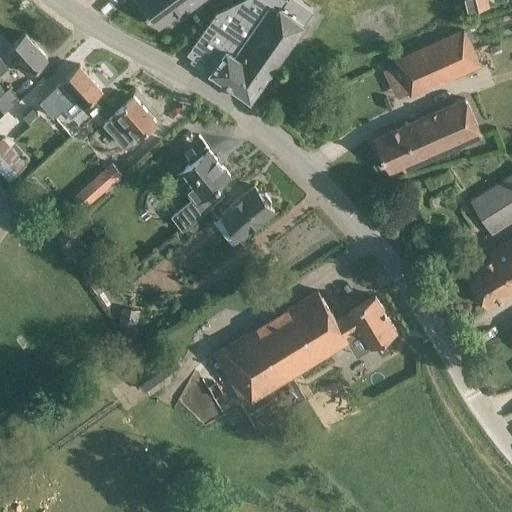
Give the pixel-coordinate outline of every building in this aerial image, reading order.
[(201,0),(137,0),(157,27),(186,5),(189,9),(201,0)] [(237,0),(216,11),(187,54),(194,59),(192,61),(202,67),(204,65),(211,70),(210,71),(209,72),(212,74),(226,54),(234,60),(244,44),(275,65),(303,25),(304,25),(306,23),(305,22),(314,10),(299,0),(237,0)] [(488,0),(464,0),(467,11),(490,6),(488,0)] [(464,28),(393,59),(410,98),(426,91),(425,88),(441,81),(442,84),(481,66),(464,28)] [(25,33),(6,50),(0,55),(0,73),(15,60),(29,75),(47,58),(25,33)] [(226,54),(212,74),(250,101),(275,65),(244,44),(234,60),(226,54)] [(80,65),(40,100),(54,117),(76,98),(83,106),(102,89),(80,65)] [(0,84),(0,107),(3,112),(18,98),(8,87),(4,90),(0,84)] [(123,144),(135,134),(137,137),(156,120),(134,95),(115,112),(104,123),(123,144)] [(401,126),(374,138),(389,170),(401,165),(403,169),(481,135),(464,98),(401,126)] [(27,122),(37,114),(32,108),(22,116),(27,122)] [(13,150),(1,138),(0,139),(0,169),(8,177),(19,167),(8,155),(13,150)] [(209,148),(175,175),(192,197),(204,211),(225,194),(217,185),(230,175),(209,148)] [(121,173),(112,162),(76,194),(86,205),(121,173)] [(511,224),(511,174),(470,201),(492,237),(511,224)] [(254,186),(220,213),(240,238),(274,211),(270,206),(271,200),(265,192),(259,192),(254,186)] [(279,238),(307,268),(341,237),(314,207),(279,238)] [(60,225),(49,209),(39,217),(50,232),(60,225)] [(73,224),(56,236),(65,248),(81,236),(73,224)] [(492,258),(467,274),(470,279),(483,299),(486,305),(511,288),(511,238),(489,253),(492,258)] [(221,349),(214,354),(244,404),(251,400),(252,402),(271,390),(291,378),(350,343),(347,339),(360,331),(370,347),(397,331),(388,317),(384,310),(375,295),(348,312),(337,318),(330,305),(328,306),(318,290),(220,348),(221,349)] [(122,307),(118,326),(135,329),(139,311),(122,307)] [(169,347),(131,372),(144,391),(181,366),(169,347)]
